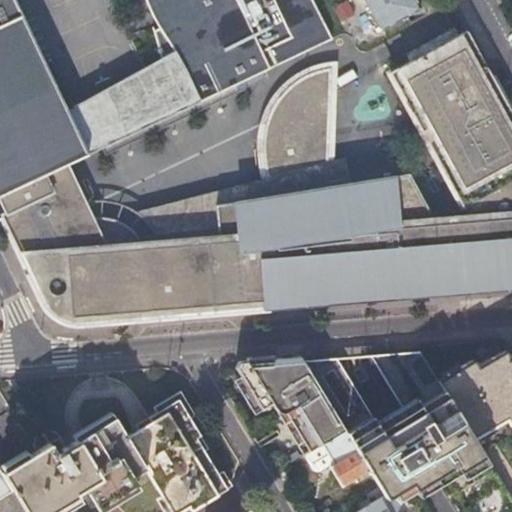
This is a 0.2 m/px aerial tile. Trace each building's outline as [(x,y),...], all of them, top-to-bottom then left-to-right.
[(38,61),(41,59),(13,0),(0,0),(0,9),(4,19),(16,14),(38,61)] [(64,108),(86,154),(306,50),(331,38),(311,0),(143,0),(149,13),(157,26),(151,31),(158,57),(64,108)] [(365,0),(381,29),(420,8),(416,0),(365,0)] [(0,194),(63,165),(66,163),(86,154),(64,108),(41,59),(38,61),(16,14),(4,19),(0,9),(0,194)] [(69,176),(63,165),(0,194),(0,201),(5,211),(0,212),(0,216),(40,302),(45,308),(51,314),(56,318),(63,321),(71,323),(74,323),(80,323),(273,307),(272,300),(291,298),(282,279),(326,275),(331,279),(335,282),(340,286),(346,289),(351,291),(355,293),(360,294),(366,296),(369,296),(400,296),(473,290),(472,289),(511,286),(511,115),(486,68),(465,29),(420,54),(424,60),(414,66),(411,59),(387,72),(462,208),(429,211),(407,173),(365,179),(361,211),(345,213),(343,193),(342,190),(341,188),(340,187),(336,185),(332,185),(272,195),(272,196),(272,197),(273,197),(273,198),(273,199),(274,200),(274,201),(274,202),(275,202),(275,203),(275,204),(276,204),(276,205),(276,206),(277,206),(277,207),(277,208),(278,208),(278,209),(278,210),(279,210),(279,211),(279,212),(280,212),(280,213),(281,214),(281,215),(282,215),(282,216),(282,217),(283,217),(283,218),(284,220),(263,222),(258,223),(253,212),(243,210),(243,223),(154,234),(156,260),(148,260),(148,259),(147,256),(146,253),(145,250),(144,247),(143,244),(141,241),(139,238),(137,236),(135,232),(130,228),(124,224),(120,221),(115,219),(108,217),(100,216),(92,217),(89,217),(87,217),(84,217),(82,218),(80,219),(78,219),(75,220),(73,221),(71,222),(70,223),(66,215),(86,205),(72,174),(69,176)] [(424,60),(420,54),(411,59),(414,66),(424,60)] [(327,160),(330,67),(328,67),(319,69),(312,71),(302,75),(296,79),(290,83),(284,89),(277,96),(273,103),(268,113),(265,121),(262,132),(261,141),(261,151),(262,160),(263,170),(265,177),(266,178),(326,163),(327,160)] [(154,234),(243,223),(243,210),(253,212),(258,223),(263,222),(284,220),(283,218),(283,217),(282,217),(282,216),(282,215),(281,215),(281,214),(280,213),(280,212),(279,212),(279,211),(279,210),(278,210),(278,209),(278,208),(277,208),(277,207),(277,206),(276,206),(276,205),(276,204),(275,204),(275,203),(275,202),(274,202),(274,201),(274,200),(273,199),(273,198),(273,197),(272,197),(272,196),(272,195),(332,185),(350,182),(343,156),(327,160),(326,163),(266,178),(265,177),(132,211),(139,216),(145,222),(150,228),(154,234)] [(72,174),(66,163),(63,165),(69,176),(72,174)] [(92,217),(86,205),(66,215),(70,223),(71,222),(73,221),(75,220),(78,219),(80,219),(82,218),(84,217),(87,217),(89,217),(92,217)] [(156,260),(154,234),(137,236),(139,238),(141,241),(143,244),(144,247),(145,250),(146,253),(147,256),(148,259),(148,260),(156,260)] [(347,301),(400,296),(369,296),(366,296),(360,294),(355,293),(351,291),(346,289),(340,286),(335,282),(331,279),(326,275),(282,279),(291,298),(272,300),(273,307),(347,301)] [(437,380),(471,437),(504,416),(508,424),(511,421),(511,354),(508,356),(504,348),(476,365),(473,359),(437,380)] [(372,476),(377,484),(383,495),(384,496),(409,480),(413,487),(426,479),(441,470),(454,493),(492,470),(471,437),(437,380),(418,350),(365,354),(371,363),(374,361),(404,410),(390,418),(376,426),(333,357),(301,360),(343,429),(372,476)] [(272,404),(303,453),(320,443),(343,429),(301,360),(298,354),(268,357),(236,360),(234,367),(261,410),(272,404)] [(0,469),(0,472),(10,489),(23,511),(46,511),(78,493),(76,490),(84,485),(96,505),(137,480),(133,473),(145,466),(173,511),(175,511),(190,504),(193,508),(229,487),(198,436),(203,433),(181,396),(150,414),(153,418),(129,432),(118,413),(68,442),(62,431),(58,428),(56,426),(52,425),(50,425),(46,426),(44,427),(40,430),(38,433),(36,436),(36,442),(38,447),(0,469)] [(367,480),(372,476),(343,429),(320,443),(332,462),(328,464),(340,484),(361,471),(367,480)] [(0,495),(10,489),(0,472),(0,495)] [(23,511),(10,489),(0,495),(0,509),(3,508),(5,511),(23,511)] [(393,511),(384,496),(383,495),(354,511),(393,511)]
